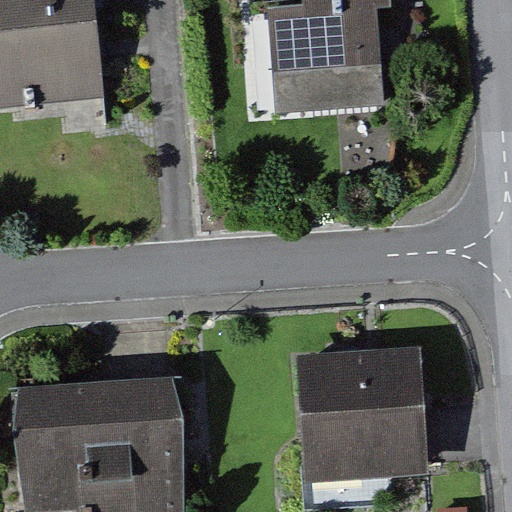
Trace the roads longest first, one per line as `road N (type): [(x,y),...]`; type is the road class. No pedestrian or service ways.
road 1 (residential): [(0,292),(99,278),(510,251)]
road 2 (residential): [(494,0),(510,251)]
